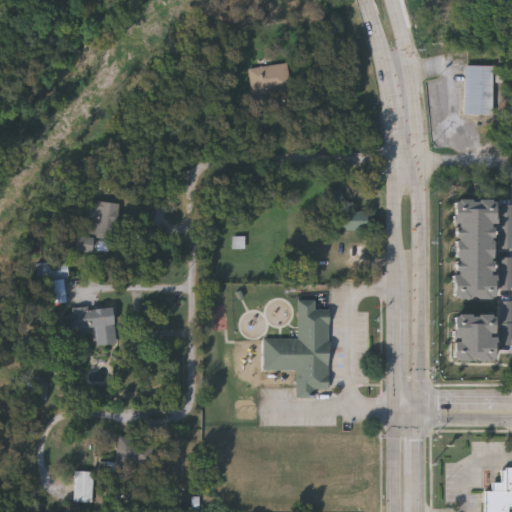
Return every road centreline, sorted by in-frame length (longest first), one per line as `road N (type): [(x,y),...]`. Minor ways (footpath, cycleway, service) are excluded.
road 1 (residential): [(395,161),(222,165),(145,216)]
road 2 (secondary): [(395,161),(397,408)]
road 3 (secondary): [(418,408),(418,162)]
road 4 (secondary): [(418,162),(412,70),(391,0)]
